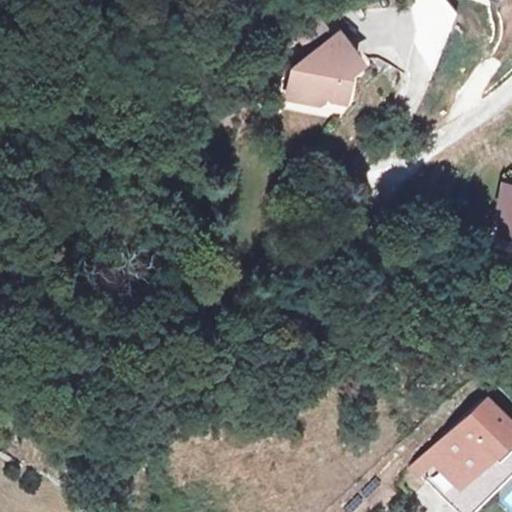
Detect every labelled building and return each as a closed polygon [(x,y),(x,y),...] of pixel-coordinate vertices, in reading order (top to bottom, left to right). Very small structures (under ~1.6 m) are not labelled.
[(340,37),(293,74),(303,79),(298,104),(319,108),(329,100),(346,102),(348,79),(341,79),(342,68),(349,69),(359,61),(340,37)] [(348,79),(349,69),(342,68),(341,79),(348,79)] [(288,102),(298,104),(303,79),(293,74),(288,102)] [(511,188),(508,188),(499,241),(511,243),(511,188)] [(511,429),(475,394),(428,442),(458,471),(478,450),(497,469),(511,454),(511,429)] [(428,442),(408,463),(424,478),(458,511),(497,469),(478,450),(458,471),(428,442)]
